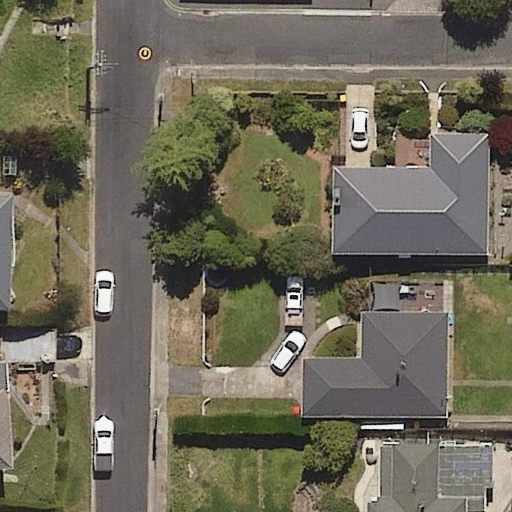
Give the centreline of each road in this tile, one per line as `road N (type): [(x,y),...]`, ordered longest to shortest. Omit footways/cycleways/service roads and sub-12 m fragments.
road 1 (residential): [(128,511),(136,40)]
road 2 (residential): [(511,43),(136,40)]
